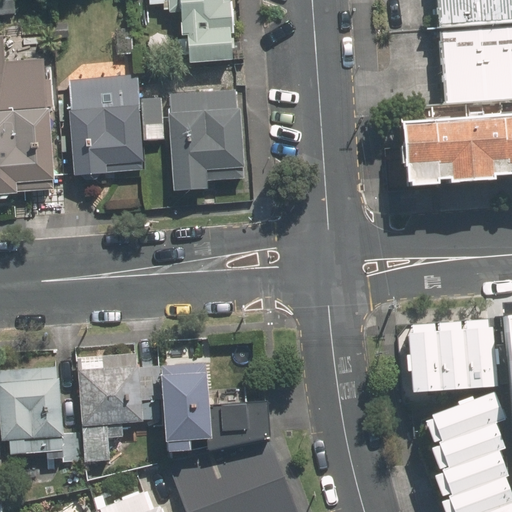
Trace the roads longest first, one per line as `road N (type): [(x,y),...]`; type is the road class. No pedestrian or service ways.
road 1 (residential): [(0,285),(328,263)]
road 2 (residential): [(328,263),(311,0)]
road 3 (residential): [(363,511),(341,415),(328,263)]
road 4 (residential): [(328,263),(511,251)]
